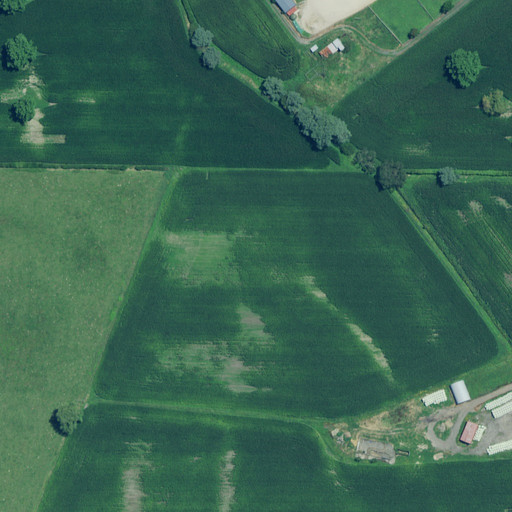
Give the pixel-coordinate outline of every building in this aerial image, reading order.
[(290,6),(285,0),(269,0),(280,14),(290,6)] [(346,49),(338,39),(333,43),(341,52),(346,49)] [(337,51),(332,44),(319,53),(325,60),(337,51)] [(470,400),(463,381),(450,386),(458,405),(470,400)] [(478,426),(468,422),(461,440),(471,444),(478,426)] [(423,444),(423,445),(430,442),(425,428),(418,431),(420,437),(395,447),(397,454),(423,444)]
